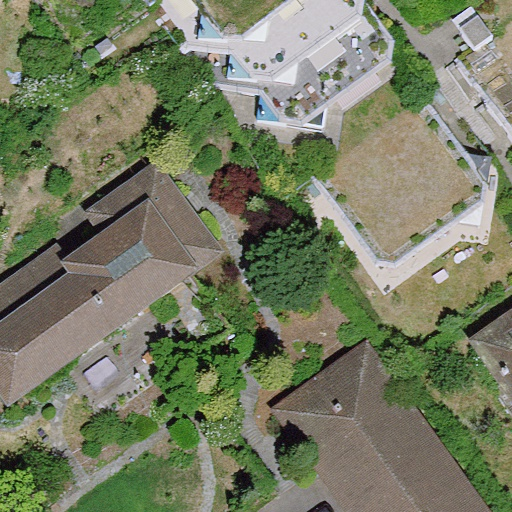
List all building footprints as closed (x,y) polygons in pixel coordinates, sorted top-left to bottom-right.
[(391,45),(358,0),(203,0),(198,41),(233,47),(228,82),(262,87),(257,122),(321,132),(328,92),(391,45)] [(474,52),(457,64),(511,139),(511,23),(491,39),(478,21),(461,34),(474,52)] [(466,158),(422,99),(310,179),(375,268),(437,221),(479,227),(489,161),(466,158)] [(0,390),(9,402),(214,257),(155,173),(91,219),(109,243),(71,270),(68,265),(54,275),(44,261),(0,292),(0,390)] [(511,321),(475,347),(511,398),(511,321)] [(479,511),(364,353),(277,415),(347,511),(479,511)]
